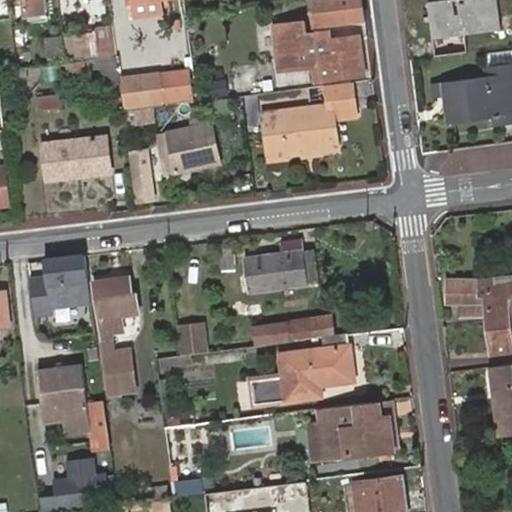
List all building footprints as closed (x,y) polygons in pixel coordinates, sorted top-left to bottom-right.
[(21,0),(23,17),(41,14),(39,0),(21,0)] [(130,0),(131,1),(134,1),(136,18),(163,15),(161,0),(130,0)] [(312,0),(316,27),(365,21),(362,0),(312,0)] [(503,0),(461,0),(433,4),(438,41),(508,33),(503,0)] [(277,26),(277,32),(310,28),(309,21),(277,26)] [(310,28),(277,32),(281,68),(319,63),(319,77),(320,77),(328,76),(364,72),(359,36),(332,40),(330,32),(311,34),(310,28)] [(45,36),(48,57),(62,54),(59,34),(45,36)] [(91,40),(66,44),(68,59),(93,55),(91,40)] [(102,85),(121,83),(121,82),(117,55),(99,58),(102,85)] [(450,122),(496,116),(507,115),(506,102),(511,101),(511,66),(490,69),(492,77),(490,77),(490,80),(453,83),(454,92),(447,93),(447,95),(447,96),(450,122)] [(122,84),(125,111),(144,109),(169,106),(166,76),(121,82),(121,83),(122,84)] [(194,83),(181,85),(183,100),(196,97),(194,83)] [(453,83),(445,84),(447,93),(454,92),(453,83)] [(434,96),(447,95),(447,93),(445,84),(433,85),(434,96)] [(507,115),(496,116),(497,125),(511,123),(511,101),(506,102),(507,115)] [(171,105),(173,120),(182,119),(180,104),(171,105)] [(144,109),(145,123),(173,120),(171,105),(169,106),(144,109)] [(303,152),(324,150),(340,148),(334,106),(265,115),(270,156),(293,153),(303,152)] [(125,111),(127,125),(145,123),(144,109),(125,111)] [(198,127),(159,135),(165,173),(220,162),(213,124),(211,125),(210,119),(197,121),(198,127)] [(48,179),(110,171),(105,136),(43,145),(48,179)] [(134,152),(141,200),(156,198),(149,150),(134,152)] [(325,157),(324,150),(303,152),(304,159),(325,157)] [(293,153),(270,156),(271,162),(294,160),(293,153)] [(307,283),(303,249),(302,240),(283,243),(283,253),(246,258),(250,289),(307,283)] [(241,267),(238,244),(222,246),(226,269),(241,267)] [(303,249),(307,283),(322,282),(319,247),(303,249)] [(86,255),(45,261),(48,286),(32,288),(36,315),(54,313),(53,307),(92,302),(86,255)] [(94,281),(100,318),(102,342),(107,378),(128,375),(131,375),(126,335),(109,337),(107,317),(139,313),(136,292),(133,292),(130,277),(94,281)] [(460,315),(488,314),(490,312),(489,305),(511,303),(508,284),(495,286),(487,287),(486,282),(448,281),(447,303),(459,306),(460,315)] [(511,349),(511,284),(508,284),(511,303),(489,305),(490,312),(488,314),(494,352),(511,349)] [(0,327),(11,326),(6,291),(0,291),(0,327)] [(318,324),(318,319),(241,329),(243,345),(334,335),(333,322),(318,324)] [(202,352),(198,323),(178,325),(182,355),(202,352)] [(354,382),(349,335),(323,338),(324,352),(283,358),(285,379),(254,382),(256,406),(322,398),(320,382),(329,381),(329,385),(354,382)] [(90,408),(92,408),(86,361),(40,366),(47,414),(90,409),(90,408)] [(511,363),(490,366),(499,436),(511,434),(511,363)] [(394,397),(322,405),(323,421),(327,456),(395,447),(392,416),(397,416),(394,397)] [(107,435),(104,412),(91,414),(94,436),(107,435)] [(392,416),(395,447),(400,447),(397,416),(392,416)] [(327,456),(323,421),(311,422),(315,457),(327,456)] [(408,511),(403,474),(356,481),(358,495),(359,511),(408,511)] [(109,501),(105,475),(56,481),(58,496),(43,498),(45,509),(109,501)] [(205,477),(206,492),(218,490),(217,475),(205,477)] [(173,481),(174,496),(204,492),(206,492),(205,477),(173,481)] [(312,511),(308,479),(204,492),(206,511),(312,511)]
